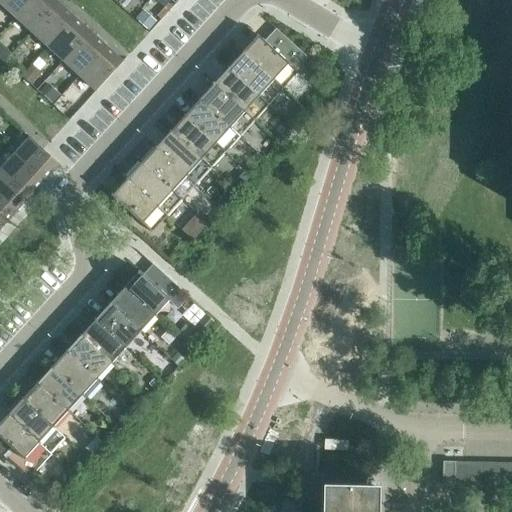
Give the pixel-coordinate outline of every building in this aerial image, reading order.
[(0,0),(0,3),(15,17),(30,0),(0,0)] [(30,0),(15,17),(31,32),(58,3),(55,0),(30,0)] [(31,32),(47,46),(74,17),(58,3),(31,32)] [(143,10),(136,19),(149,31),(157,22),(143,10)] [(74,17),(47,46),(63,61),(90,32),(74,17)] [(257,35),(242,51),(285,91),(300,74),(296,71),(308,58),(276,29),(264,41),(257,35)] [(106,46),(90,32),(63,61),(79,76),(106,46)] [(123,62),(106,46),(79,76),(96,91),(123,62)] [(0,52),(0,57),(4,62),(4,61),(11,54),(4,47),(0,52)] [(242,51),(227,67),(270,107),(285,91),(242,51)] [(227,67),(213,83),(256,123),(270,107),(227,67)] [(213,83),(198,99),(241,139),(256,123),(213,83)] [(47,84),(40,92),(52,104),(60,96),(47,84)] [(198,99),(184,115),(227,154),(241,139),(198,99)] [(184,115),(169,131),(212,170),(227,154),(184,115)] [(169,131),(155,147),(198,186),(212,170),(169,131)] [(30,137),(14,154),(44,181),(59,164),(30,137)] [(140,163),(183,202),(198,186),(155,147),(140,163)] [(14,154),(0,169),(0,170),(29,197),(44,181),(14,154)] [(140,163),(126,179),(169,218),(183,202),(140,163)] [(0,170),(0,200),(14,213),(29,197),(0,170)] [(245,172),(238,179),(244,184),(250,177),(249,176),(245,172)] [(126,179),(111,195),(154,235),(169,218),(126,179)] [(0,200),(0,228),(14,213),(0,200)] [(197,214),(190,222),(200,231),(207,224),(197,214)] [(139,270),(124,287),(156,317),(171,300),(139,270)] [(157,271),(151,277),(160,285),(165,279),(157,271)] [(124,287),(109,303),(141,332),(156,317),(124,287)] [(109,303),(94,319),(127,348),(141,332),(109,303)] [(94,319),(80,334),(112,364),(127,348),(94,319)] [(188,324),(177,336),(194,351),(205,339),(193,328),(188,324)] [(80,334),(65,350),(98,380),(112,364),(80,334)] [(65,350),(51,366),(83,396),(98,380),(65,350)] [(177,354),(171,360),(178,367),(184,361),(177,354)] [(51,366),(36,382),(69,412),(83,396),(51,366)] [(36,382),(22,398),(54,428),(69,412),(36,382)] [(22,398),(7,414),(40,444),(54,428),(22,398)] [(40,444),(7,414),(0,421),(0,454),(25,477),(49,452),(40,444)] [(324,448),(324,450),(348,451),(348,441),(324,440),(324,442),(324,448)] [(443,485),(455,485),(455,462),(443,462),(443,485)] [(454,487),(466,488),(467,462),(455,462),(455,485),(454,487)] [(466,488),(478,488),(479,463),(467,462),(466,488)] [(478,488),(490,488),(490,463),(479,463),(478,488)] [(490,488),(501,488),(502,463),(490,463),(490,488)] [(501,488),(511,488),(511,463),(502,463),(501,488)] [(373,511),(374,485),(329,485),(328,511),(373,511)]
